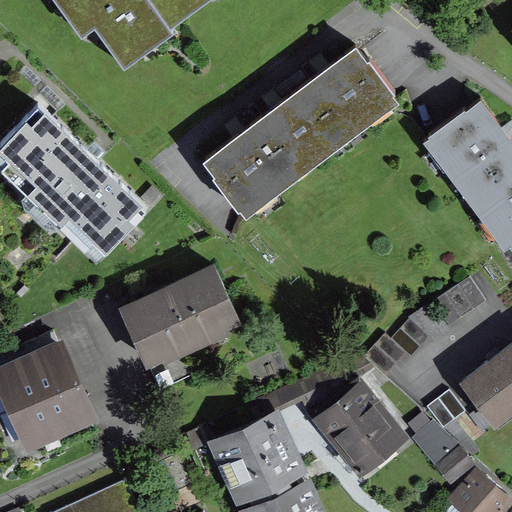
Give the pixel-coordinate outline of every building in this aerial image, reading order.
[(58,0),(83,34),(95,26),(125,68),(177,32),(172,26),(154,0),(58,0)] [(208,0),(154,0),(172,26),(208,0)] [(305,80),(348,137),(398,100),(355,43),(305,80)] [(254,118),(297,175),(348,137),(305,80),(254,118)] [(424,138),(465,195),(511,160),(511,137),(482,96),(424,138)] [(37,109),(0,148),(0,161),(102,255),(145,208),(37,109)] [(247,212),(297,175),(254,118),(204,155),(247,212)] [(511,160),(465,195),(505,250),(511,244),(511,160)] [(215,263),(124,303),(151,364),(242,324),(215,263)] [(383,335),(364,359),(386,377),(405,356),(411,360),(426,341),(487,304),(470,279),(407,320),(390,340),(383,335)] [(0,365),(0,390),(9,410),(80,378),(61,337),(0,365)] [(495,426),(511,413),(511,341),(461,380),(495,426)] [(80,378),(9,410),(28,450),(98,418),(80,378)] [(362,381),(309,422),(357,483),(410,442),(400,430),(362,381)] [(424,412),(472,462),(480,453),(457,424),(467,416),(449,392),(424,412)] [(323,511),(282,408),(206,438),(237,511),(323,511)] [(410,442),(455,491),(477,466),(472,462),(424,412),(400,430),(410,442)] [(511,511),(511,499),(477,466),(455,491),(446,504),(455,511),(511,511)] [(139,511),(125,481),(59,511),(139,511)]
